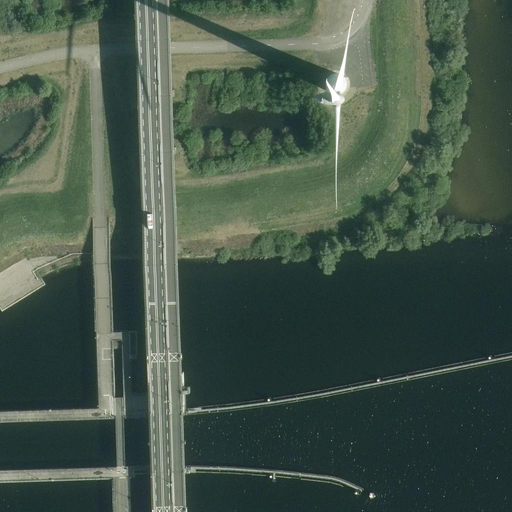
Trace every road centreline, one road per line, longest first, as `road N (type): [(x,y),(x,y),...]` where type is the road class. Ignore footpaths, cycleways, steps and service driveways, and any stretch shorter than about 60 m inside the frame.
road 1 (primary): [(164,511),(148,0)]
road 2 (unclassified): [(179,511),(163,0)]
